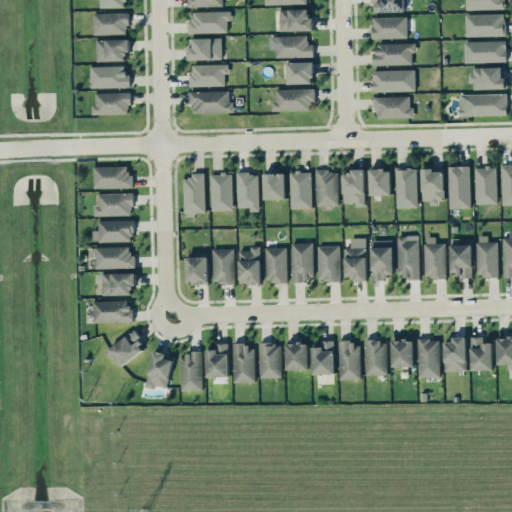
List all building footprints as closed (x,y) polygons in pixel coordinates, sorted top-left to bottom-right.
[(370,0),(371,12),(404,11),(403,0),(370,0)] [(503,0),(465,0),(465,9),(503,8),(503,0)] [(280,8),(280,30),(311,30),(311,8),(280,8)] [(230,10),(192,11),(193,19),(188,19),(188,32),(227,31),(227,19),(231,19),(230,10)] [(127,12),(93,12),(94,34),(128,33),(127,12)] [(465,13),(466,35),(505,35),(505,13),(465,13)] [(407,15),(372,16),(372,38),(407,37),(407,15)] [(313,56),(313,42),(308,43),(307,34),(269,35),(269,48),(275,48),(275,56),(313,56)] [(188,38),(189,59),(222,59),(221,37),(188,38)] [(127,38),(96,39),(97,61),(128,60),(127,38)] [(464,41),(464,62),(506,61),(506,39),(464,41)] [(415,41),(374,42),(375,65),(412,63),(412,52),(415,52),(415,41)] [(287,61),(287,83),(313,83),(313,61),(287,61)] [(225,85),(224,73),(228,73),(228,63),(190,64),(191,86),(225,85)] [(130,86),(130,72),(124,73),(124,65),(90,66),(91,87),(130,86)] [(504,67),(471,66),(471,87),(506,88),(507,77),(504,77),(504,67)] [(415,68),(373,69),(373,91),(415,90),(415,68)] [(313,87),(276,88),(276,100),(271,101),(272,110),(313,109),(313,87)] [(230,89),(189,90),(190,105),(195,105),(196,112),(231,111),(230,89)] [(129,91),(95,92),(96,104),(91,105),(91,114),(130,113),(129,91)] [(507,114),(506,92),(459,93),(460,115),(507,114)] [(409,95),(375,96),(375,117),(414,116),(414,107),(410,107),(409,95)] [(502,204),(511,204),(511,163),(501,164),(502,204)] [(94,187),(131,187),(131,165),(93,165),(94,187)] [(470,165),(448,165),(449,208),(470,207),(470,165)] [(396,207),(417,206),(416,166),(395,167),(396,207)] [(475,203),(497,202),(496,166),(475,166),(475,203)] [(369,168),(370,194),(390,193),(390,168),(369,168)] [(317,205),(338,204),(337,169),(316,170),(317,205)] [(364,169),(343,170),(343,204),(364,203),(364,169)] [(443,169),(421,169),(422,202),(444,201),(443,169)] [(290,171),(291,208),(312,207),(311,170),(290,171)] [(237,207),(250,207),(250,210),(259,210),(258,171),(237,172),(237,207)] [(205,211),(204,172),(191,172),(191,177),(184,177),(184,216),(195,216),(195,211),(205,211)] [(232,209),(231,172),(210,172),(212,210),(232,209)] [(263,173),(264,198),(285,198),(285,172),(263,173)] [(132,192),(97,192),(98,205),(93,205),(94,215),(132,214),(132,192)] [(133,240),(133,219),(98,219),(99,229),(92,230),(93,241),(133,240)] [(503,237),(504,274),(511,273),(511,229),(509,230),(509,237),(503,237)] [(418,234),(397,234),(398,277),(419,277),(418,234)] [(478,275),(498,275),(498,240),(488,241),(488,234),(477,234),(478,275)] [(435,242),(435,236),(424,236),(424,277),(445,276),(445,242),(435,242)] [(372,279),(386,279),(386,273),(393,273),(392,239),(371,239),(372,279)] [(291,242),(292,279),(314,279),(313,242),(291,242)] [(451,275),(472,274),(471,243),(450,244),(451,275)] [(95,246),(96,268),(133,266),(132,245),(95,246)] [(239,250),(239,283),(261,282),(260,245),(251,245),(251,249),(239,250)] [(340,280),(340,245),(318,245),(319,280),(340,280)] [(286,246),(265,247),(266,281),(287,281),(286,246)] [(366,246),(344,247),(345,276),(353,276),(354,280),(367,280),(366,246)] [(212,248),(213,282),(234,282),(233,247),(212,248)] [(207,255),(186,256),(187,283),(208,283),(207,255)] [(102,272),(103,294),(134,293),(133,271),(102,272)] [(133,320),(133,306),(127,306),(127,299),(93,300),(94,321),(133,320)] [(107,349),(120,367),(146,348),(133,330),(107,349)] [(444,341),(444,370),(466,369),(465,336),(452,336),(452,340),(444,341)] [(471,369),(492,369),(492,341),(485,341),(484,336),(471,336),(471,369)] [(511,336),(496,337),(497,363),(508,363),(508,369),(511,368),(511,336)] [(440,376),(439,337),(418,338),(418,376),(440,376)] [(334,373),(333,339),(321,340),(321,345),(312,346),(312,373),(334,373)] [(387,373),(386,339),(365,339),(366,374),(387,373)] [(391,339),(392,366),(413,365),(413,339),(391,339)] [(339,378),(360,378),(360,340),(339,341),(339,378)] [(307,341),(286,342),(286,368),(308,368),(307,341)] [(228,342),(215,342),(215,348),(206,349),(207,376),(228,375),(228,342)] [(260,377),(281,376),(281,342),(259,342),(260,377)] [(234,382),(255,381),(254,343),(233,344),(234,382)] [(144,386),(154,388),(155,384),(166,387),(173,355),(153,350),(144,386)] [(180,352),(181,389),(202,389),(201,352),(180,352)]
